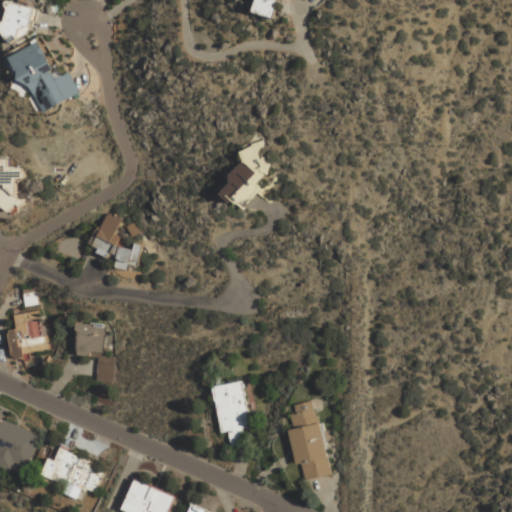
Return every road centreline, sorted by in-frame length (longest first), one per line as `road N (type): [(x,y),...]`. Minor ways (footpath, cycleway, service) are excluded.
road 1 (residential): [(0,271),(12,246),(129,176),(95,17)]
road 2 (residential): [(0,378),(278,503)]
